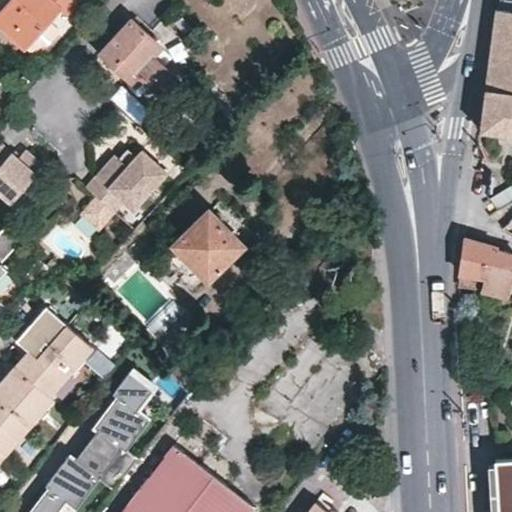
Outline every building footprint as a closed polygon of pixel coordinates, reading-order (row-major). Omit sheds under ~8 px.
[(78,1),(77,0),(9,0),(0,11),(0,24),(24,47),(26,45),(49,18),(59,8),(67,14),(78,1)] [(511,0),(498,0),(498,6),(495,5),(485,79),(479,127),(511,131),(511,0)] [(115,33),(100,50),(128,76),(136,67),(162,91),(177,75),(151,52),(159,43),(148,32),(130,16),(115,33)] [(60,27),(49,18),(26,45),(37,54),(60,27)] [(234,128),(222,118),(208,133),(220,144),(234,128)] [(19,156),(2,141),(0,142),(0,190),(12,202),(46,165),(27,148),(19,156)] [(169,168),(144,146),(129,162),(117,151),(88,183),(97,191),(116,208),(126,197),(135,205),(169,168)] [(511,203),(511,187),(495,197),(502,209),(511,203)] [(116,208),(97,191),(81,208),(101,226),(117,209),(116,208)] [(176,238),(209,271),(244,238),(210,204),(176,238)] [(0,274),(6,267),(0,261),(0,260),(19,239),(18,238),(3,225),(0,228),(0,274)] [(511,250),(497,248),(498,244),(465,236),(460,268),(459,276),(458,282),(473,286),(477,273),(485,274),(481,289),(507,294),(511,275),(511,250)] [(48,264),(40,258),(26,277),(36,285),(50,266),(48,264)] [(48,264),(50,266),(60,275),(65,269),(53,258),(48,264)] [(50,395),(93,346),(47,305),(16,340),(29,352),(0,385),(0,462),(31,427),(29,425),(54,397),(50,395)] [(192,391),(206,372),(205,371),(182,352),(168,370),(176,377),(189,389),(192,391)] [(178,405),(189,389),(176,377),(163,394),(178,405)] [(138,431),(115,413),(105,425),(127,444),(138,431)] [(248,511),(255,504),(176,443),(122,511),(248,511)] [(511,511),(511,456),(495,458),(498,511),(511,511)] [(334,511),(318,500),(308,511),(334,511)]
